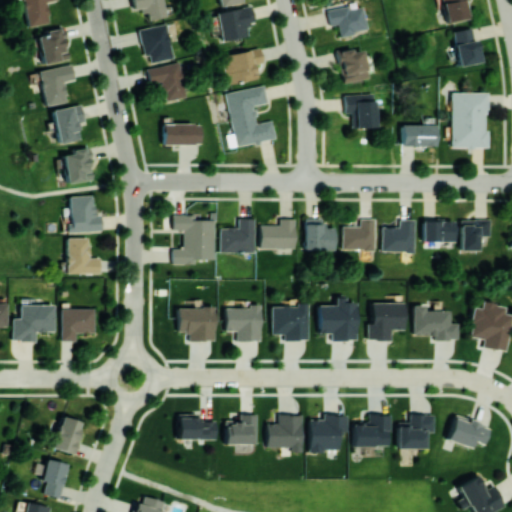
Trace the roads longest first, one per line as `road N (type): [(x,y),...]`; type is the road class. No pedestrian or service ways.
road 1 (residential): [(511,400),(450,376),(152,377)]
road 2 (residential): [(131,180),(436,182)]
road 3 (residential): [(307,181),(305,90),(286,0)]
road 4 (residential): [(93,0),(130,175)]
